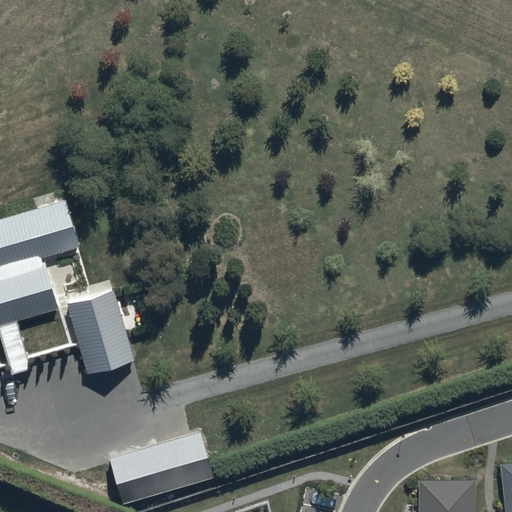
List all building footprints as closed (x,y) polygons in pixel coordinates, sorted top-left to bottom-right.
[(79,249),(65,201),(0,221),(0,326),(58,309),(43,260),(79,249)] [(114,293),(67,307),(88,376),(134,361),(114,293)] [(108,462),(122,506),(215,477),(201,433),(108,462)] [(511,511),(511,463),(501,464),(505,511),(511,511)] [(473,511),(473,481),(418,482),(418,511),(473,511)]
